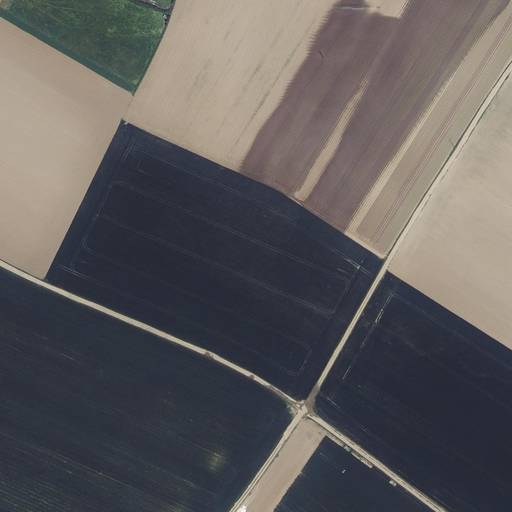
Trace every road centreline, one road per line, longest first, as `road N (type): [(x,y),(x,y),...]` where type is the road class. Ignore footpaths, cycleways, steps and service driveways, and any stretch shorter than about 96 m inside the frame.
road 1 (track): [(229,511),(304,409),(385,257),(511,63)]
road 2 (track): [(0,263),(268,385),(442,511)]
